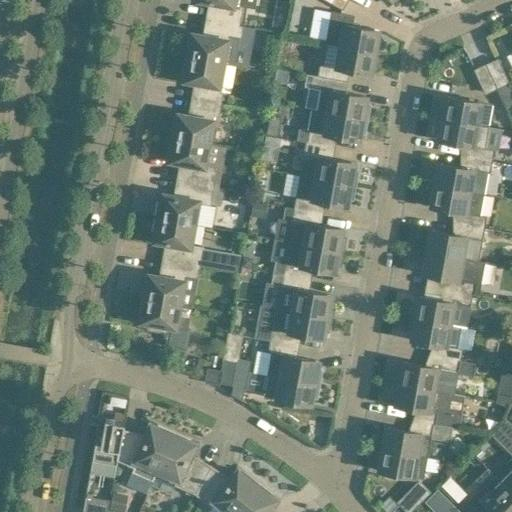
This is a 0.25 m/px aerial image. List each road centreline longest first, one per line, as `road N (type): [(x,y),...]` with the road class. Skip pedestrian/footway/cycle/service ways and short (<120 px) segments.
road 1 (residential): [(339,492),(415,59),(424,39),(503,0)]
road 2 (tertiary): [(59,358),(129,0)]
road 3 (residential): [(339,492),(286,444),(227,407),(59,358)]
road 4 (tertiary): [(35,0),(0,196)]
road 5 (tertiary): [(30,511),(59,358)]
